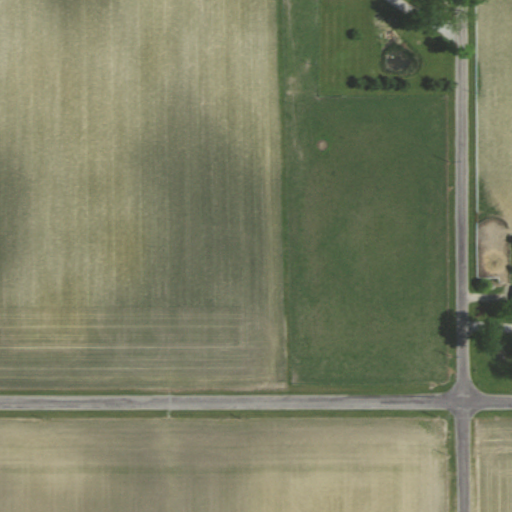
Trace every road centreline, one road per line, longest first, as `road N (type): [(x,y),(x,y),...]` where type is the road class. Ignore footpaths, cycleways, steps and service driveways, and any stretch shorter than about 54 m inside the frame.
road 1 (residential): [(0,404),(466,404)]
road 2 (residential): [(466,404),(463,0)]
